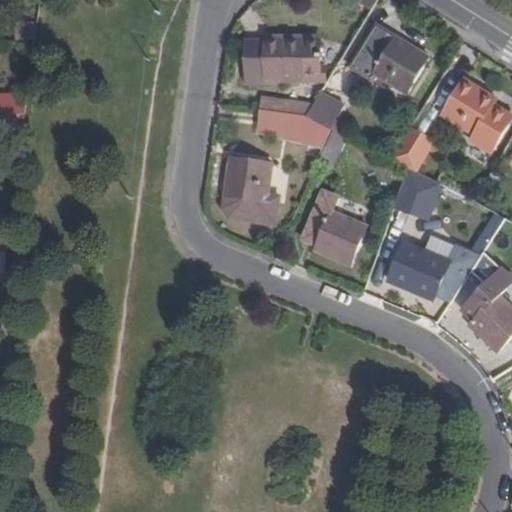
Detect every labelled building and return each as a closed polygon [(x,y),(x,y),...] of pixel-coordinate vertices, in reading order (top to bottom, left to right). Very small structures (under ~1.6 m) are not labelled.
[(18,36),(35,38),(36,23),(19,22),(18,36)] [(378,29),(352,69),(373,82),(377,76),(407,94),(429,60),(378,29)] [(266,43),(247,43),(247,84),(267,85),(267,83),(328,84),(328,77),(321,77),(321,41),(266,41),(266,43)] [(476,138),(473,143),(493,155),(504,137),(509,127),(502,123),(506,115),(494,107),(496,103),(465,85),(445,119),(476,138)] [(327,97),(318,110),(312,121),(333,133),(334,133),(341,122),(347,109),(327,97)] [(0,98),(0,116),(22,116),(26,116),(29,98),(0,98)] [(264,116),(287,119),(288,107),(265,104),(264,116)] [(312,121),(318,110),(288,107),(287,119),(312,121)] [(511,121),(511,118),(506,115),(502,123),(509,127),(511,121)] [(0,131),(21,131),(22,116),(0,116),(0,131)] [(260,137),(325,150),(333,133),(312,121),(287,119),(264,116),(260,137)] [(334,133),(346,140),(352,128),(341,122),(334,133)] [(334,133),(333,133),(325,150),(320,162),(334,168),(348,141),(346,140),(334,133)] [(408,137),(391,164),(408,173),(424,146),(408,137)] [(274,168),(232,161),(227,197),(233,197),(231,212),(274,219),(277,205),(269,204),(274,168)] [(408,178),(396,209),(415,217),(427,185),(408,178)] [(367,230),(333,215),(338,202),(326,196),(307,241),(320,247),(318,253),(352,268),(367,230)] [(511,226),(506,223),(490,249),(504,258),(511,243),(511,226)] [(408,247),(392,284),(425,298),(427,292),(442,299),(452,276),(436,270),(440,261),(408,247)] [(0,277),(7,278),(9,255),(8,255),(0,254),(0,277)] [(511,281),(504,274),(466,313),(476,323),(472,328),(498,353),(511,339),(511,311),(501,299),(511,288),(511,281)]
